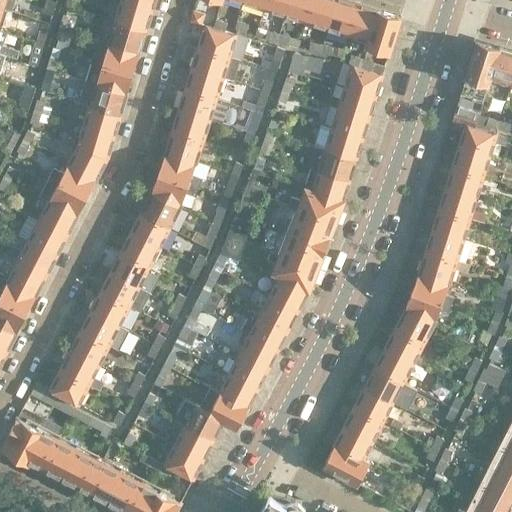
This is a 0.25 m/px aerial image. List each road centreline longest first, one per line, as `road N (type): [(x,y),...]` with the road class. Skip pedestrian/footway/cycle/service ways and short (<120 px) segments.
road 1 (tertiary): [(257,462),(330,327),(387,190),(447,7)]
road 2 (residential): [(0,416),(126,160),(175,0)]
